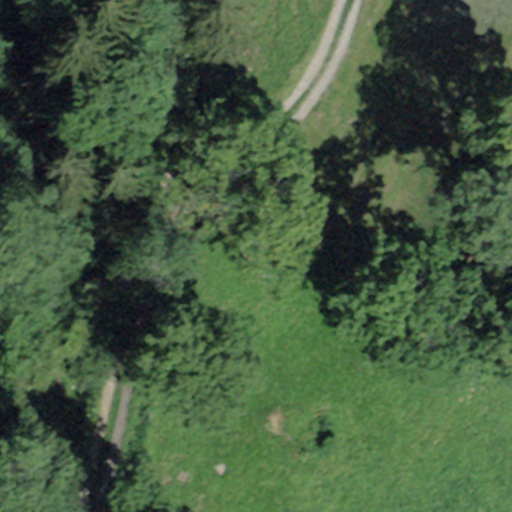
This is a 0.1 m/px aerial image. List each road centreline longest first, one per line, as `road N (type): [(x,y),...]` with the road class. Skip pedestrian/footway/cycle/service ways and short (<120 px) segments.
road 1 (track): [(350,0),(310,90),(284,117),(183,162),(161,183),(150,215)]
road 2 (track): [(150,215),(128,392),(89,511)]
